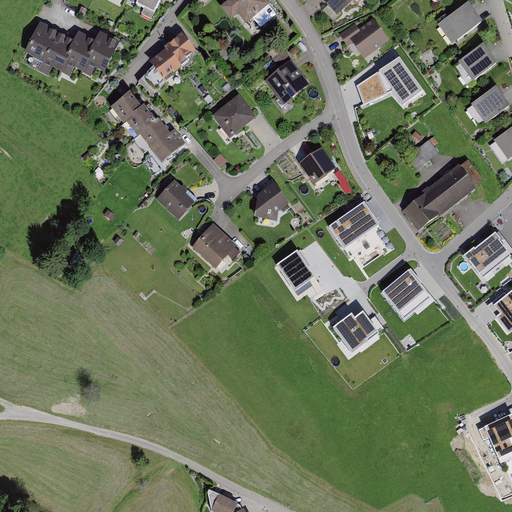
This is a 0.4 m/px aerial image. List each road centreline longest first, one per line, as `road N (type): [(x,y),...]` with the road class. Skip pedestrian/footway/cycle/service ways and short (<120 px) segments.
road 1 (residential): [(289,0),(320,48),(361,169),(431,268)]
road 2 (residential): [(284,511),(160,448),(22,413)]
road 3 (residential): [(431,268),(511,373)]
